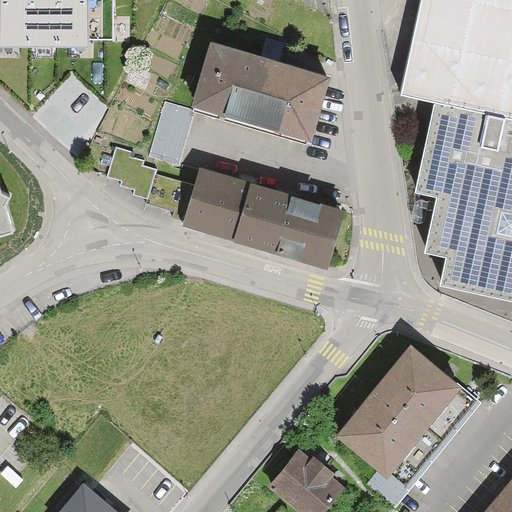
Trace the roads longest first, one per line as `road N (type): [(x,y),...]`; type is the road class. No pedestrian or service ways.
road 1 (residential): [(355,0),(382,241),(373,303)]
road 2 (unclassified): [(373,303),(102,228)]
road 3 (residential): [(373,303),(205,511)]
road 4 (residential): [(0,116),(67,180),(102,228)]
road 5 (residential): [(511,351),(430,316),(373,303)]
road 6 (unclassified): [(0,294),(102,228)]
